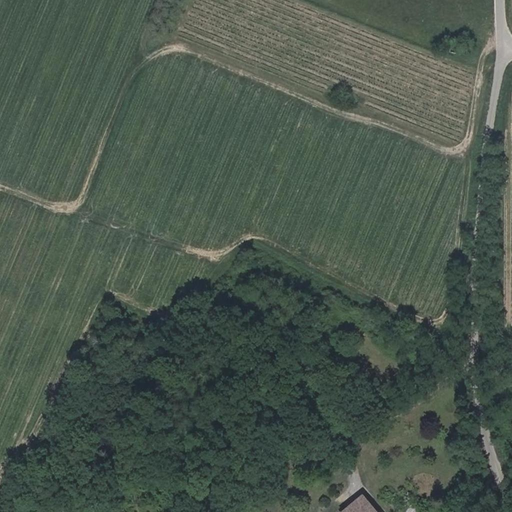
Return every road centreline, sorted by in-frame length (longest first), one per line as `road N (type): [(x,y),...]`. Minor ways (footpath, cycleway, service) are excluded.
road 1 (unclassified): [(505,46),(483,162),(477,345),(487,437),(511,502)]
road 2 (track): [(0,184),(57,205),(76,205),(84,196),(162,0)]
road 3 (unknown): [(477,345),(345,419),(325,486)]
